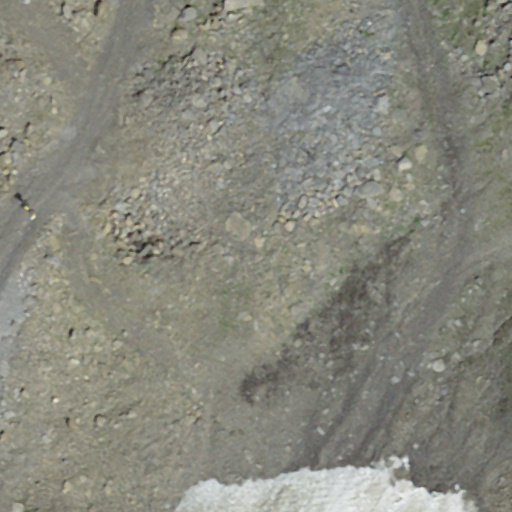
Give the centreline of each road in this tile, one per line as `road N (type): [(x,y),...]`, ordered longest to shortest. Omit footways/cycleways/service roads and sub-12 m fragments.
road 1 (track): [(409,0),(479,223),(305,511)]
road 2 (track): [(52,0),(51,64),(136,511)]
